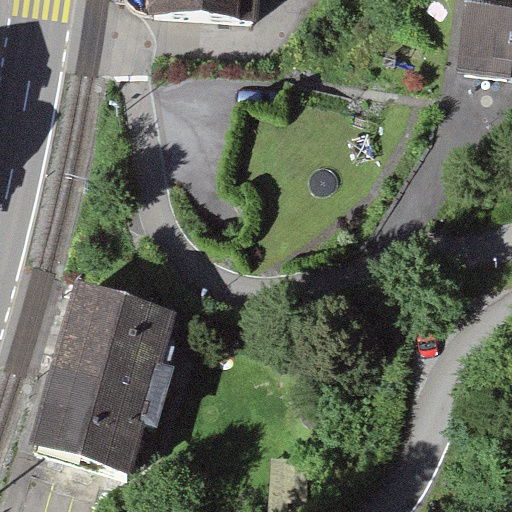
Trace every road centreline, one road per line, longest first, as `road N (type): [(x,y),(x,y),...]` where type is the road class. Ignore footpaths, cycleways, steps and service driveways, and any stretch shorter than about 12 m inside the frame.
road 1 (unclassified): [(39,28),(126,50),(154,210),(171,249),(197,277),(230,294),(307,293),(511,241)]
road 2 (unclassified): [(384,511),(415,468),(469,355),(511,317)]
road 3 (secondary): [(39,28),(0,231)]
road 4 (unknown): [(126,50),(238,34),(277,11),(281,0)]
